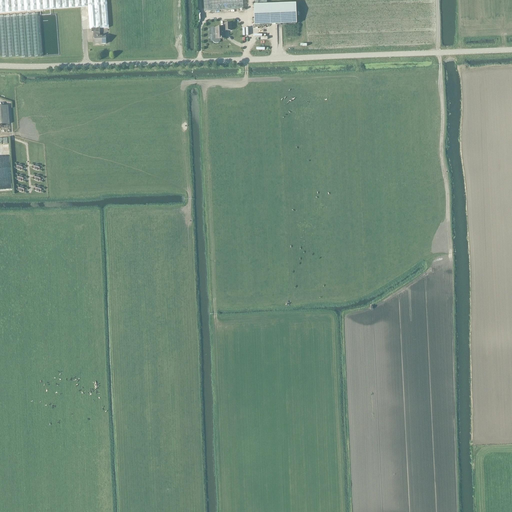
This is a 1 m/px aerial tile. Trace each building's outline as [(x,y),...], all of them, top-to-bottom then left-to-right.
[(0,0),(0,12),(69,8),(80,7),(88,7),(89,29),(91,29),(100,28),(108,28),(106,0),(0,0)] [(243,9),(242,0),(203,0),(204,8),(204,11),(243,9)] [(297,24),(296,4),(254,5),(254,25),(297,24)] [(38,14),(0,16),(0,56),(2,57),(2,58),(22,57),(22,58),(41,57),(38,14)] [(214,43),(218,43),(220,41),(220,39),(224,39),(223,31),(231,31),(231,24),(225,24),(225,28),(215,28),(215,35),(212,35),(212,41),(214,43)] [(100,28),(91,29),(92,29),(92,32),(91,32),(93,32),(93,38),(95,38),(95,44),(99,44),(106,44),(106,36),(100,36),(100,28)] [(0,124),(10,124),(8,106),(0,106),(0,124)]
